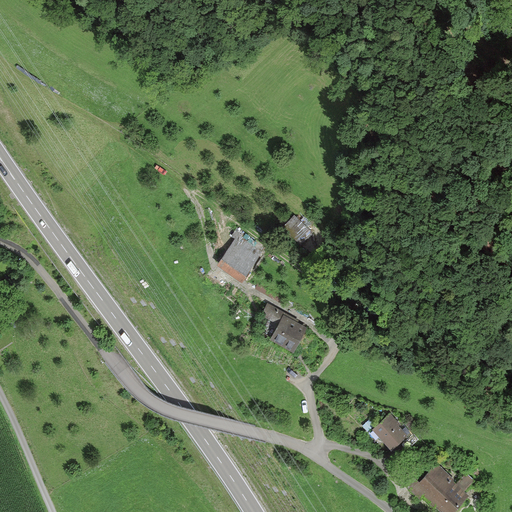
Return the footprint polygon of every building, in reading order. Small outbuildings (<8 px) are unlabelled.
[(294,214),(284,224),(301,240),(311,229),(294,214)] [(242,231),(237,227),(232,235),(235,237),(217,262),(242,280),(263,252),(240,235),(242,231)] [(294,349),(307,325),(298,320),(299,319),(268,301),(261,312),(278,322),(270,336),(294,349)] [(401,423),(390,411),(373,426),(387,443),(391,448),(408,434),(399,424),(401,423)] [(412,417),(406,422),(411,428),(417,423),(412,417)] [(414,434),(403,443),(407,448),(419,439),(414,434)] [(457,481),(437,461),(420,479),(416,475),(407,484),(420,498),(423,495),(434,506),(436,504),(444,511),(451,511),(469,494),(464,490),(475,479),(466,471),(457,481)]
